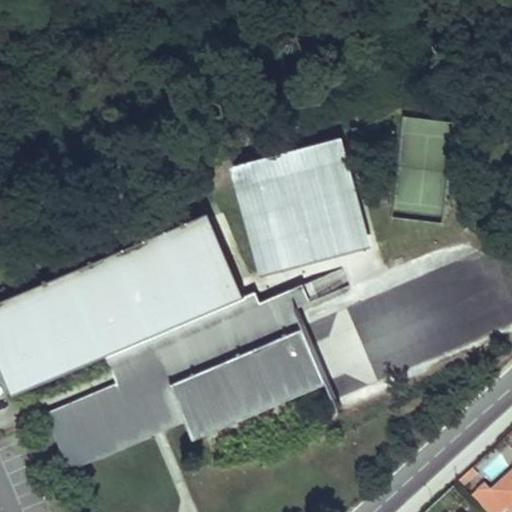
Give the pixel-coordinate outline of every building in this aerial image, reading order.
[(233,162),(262,272),(370,243),(341,133),(233,162)] [(418,202),(416,212),(441,217),(444,207),(418,202)] [(211,215),(0,303),(0,375),(4,374),(14,397),(108,357),(121,386),(58,413),(69,440),(78,436),(82,445),(180,403),(183,410),(196,441),(331,385),(298,308),(291,291),(262,303),(257,293),(246,297),(211,215)] [(463,341),(511,325),(511,293),(499,252),(358,296),(366,322),(399,311),(415,361),(464,345),(463,341)] [(312,282),(291,291),(298,308),(319,299),(312,282)] [(58,413),(51,416),(69,459),(183,410),(180,403),(82,445),(78,436),(69,440),(58,413)] [(511,471),(493,489),(509,506),(511,509),(511,471)] [(502,511),(509,506),(493,489),(486,482),(473,494),(489,511),(502,511)]
